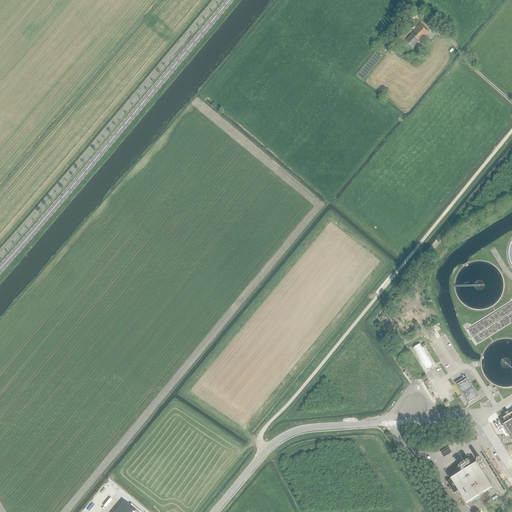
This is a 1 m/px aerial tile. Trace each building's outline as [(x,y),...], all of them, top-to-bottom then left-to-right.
[(430,32),(421,23),(411,33),(412,35),(406,42),(412,48),(419,41),(420,42),(430,32)] [(426,346),(425,344),(421,346),(420,344),(412,348),(422,366),(424,365),(426,369),(433,365),(422,348),(426,346)] [(478,397),(466,377),(455,383),(468,404),(478,397)] [(511,410),(511,411),(511,413),(510,415),(508,412),(506,413),(507,415),(502,418),(506,424),(503,426),(511,439),(511,410)] [(478,464),(452,481),(448,483),(455,494),(459,492),(468,505),(494,489),(478,464)] [(135,511),(124,502),(115,511),(135,511)]
